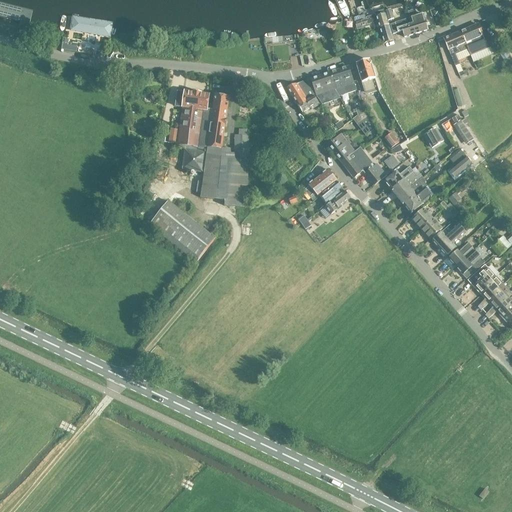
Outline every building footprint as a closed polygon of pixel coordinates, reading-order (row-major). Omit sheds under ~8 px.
[(428,0),(427,0),(430,10),(432,9),(435,16),(440,14),(437,4),(435,4),(433,0),(428,0)] [(33,11),(0,2),(0,17),(30,25),(33,11)] [(392,10),(386,12),(389,22),(395,20),(392,10)] [(377,22),(383,42),(384,43),(394,40),(385,14),(384,11),(374,14),(375,15),(366,18),(365,15),(353,19),(356,28),(377,22)] [(420,32),(428,30),(423,15),(417,17),(418,22),(418,23),(420,32)] [(112,24),(70,17),(68,32),(110,38),(112,24)] [(417,17),(410,19),(412,25),(407,26),(410,36),(420,32),(418,23),(418,22),(417,17)] [(410,19),(401,22),(390,25),(393,34),(402,31),(404,37),(410,36),(407,26),(412,25),(410,19)] [(460,32),(468,50),(470,56),(488,49),(478,25),(460,32)] [(468,50),(460,32),(443,39),(455,67),(460,65),(455,55),(468,50)] [(379,91),(369,60),(356,65),(364,90),(368,89),(369,94),(379,91)] [(354,85),(348,67),(330,73),(336,91),(354,85)] [(336,91),(330,73),(311,79),(318,97),(322,105),(340,99),(336,91)] [(315,95),(306,81),(287,88),(293,98),(298,96),(298,97),(303,94),(307,100),(315,95)] [(209,95),(186,92),(184,105),(183,105),(178,144),(208,148),(201,198),(223,200),(223,207),(246,207),(248,136),(234,136),(234,149),(221,149),(228,98),(214,96),(213,105),(208,104),(209,95)] [(298,96),(293,98),(303,113),(313,106),(314,109),(321,104),(315,95),(307,100),(303,94),(298,97),(298,96)] [(353,120),(357,124),(367,116),(365,111),(353,120)] [(455,125),(462,121),(461,120),(459,115),(452,119),(455,125)] [(374,129),(367,116),(357,124),(366,136),(374,129)] [(475,143),(461,124),(453,129),(467,149),(475,143)] [(171,128),(170,142),(176,143),(178,129),(171,128)] [(440,144),(433,131),(425,136),(430,144),(433,142),(436,147),(440,144)] [(398,143),(391,134),(383,140),(390,149),(398,143)] [(327,146),(340,162),(354,151),(341,135),(327,146)] [(415,147),(421,142),(417,136),(411,141),(415,147)] [(460,152),(455,146),(449,151),(454,157),(460,152)] [(359,147),(354,151),(340,162),(354,179),(363,172),(374,185),(386,176),(377,164),(373,168),(371,165),(372,164),(359,147)] [(466,158),(449,172),(455,179),(472,165),(466,158)] [(278,161),(274,166),(278,170),(282,166),(278,161)] [(391,190),(413,173),(409,168),(399,175),(397,172),(385,182),(391,190)] [(318,196),(319,195),(336,181),(327,169),(319,176),(320,177),(314,181),(313,180),(308,185),(316,194),(318,196)] [(391,190),(397,198),(422,179),(418,174),(415,176),(413,173),(391,190)] [(397,198),(404,206),(426,188),(424,187),(421,189),(418,186),(420,185),(421,186),(425,182),(422,179),(397,198)] [(319,195),(327,205),(345,191),(336,181),(319,195)] [(404,206),(410,214),(434,196),(427,187),(426,188),(404,206)] [(345,191),(327,205),(324,207),(330,215),(336,210),(337,212),(342,208),(340,206),(350,198),(345,191)] [(453,204),(459,198),(454,193),(448,198),(453,204)] [(148,226),(194,265),(214,241),(168,202),(148,226)] [(412,220),(421,229),(432,219),(423,209),(412,220)] [(299,220),(302,225),(308,221),(305,216),(299,220)] [(442,229),(432,219),(421,229),(430,239),(442,229)] [(308,221),(302,225),(305,230),(311,225),(308,221)] [(432,241),(439,249),(461,229),(457,225),(453,228),(451,225),(432,241)] [(461,229),(439,249),(446,257),(456,248),(453,245),(465,233),(461,229)] [(511,245),(507,241),(503,237),(499,241),(507,249),(511,245)] [(498,258),(506,251),(497,241),(489,248),(498,258)] [(455,267),(474,250),(468,243),(459,251),(458,250),(448,259),(455,267)] [(474,250),(455,267),(463,274),(472,266),(476,270),(485,263),(474,250)] [(468,280),(477,291),(480,294),(490,286),(487,282),(494,276),(484,266),(468,280)] [(480,294),(486,301),(487,302),(497,294),(495,291),(501,285),(494,276),(487,282),(490,286),(480,294)] [(497,294),(487,302),(495,311),(511,295),(511,292),(510,294),(501,285),(495,291),(497,294)] [(511,295),(495,311),(504,321),(508,326),(511,322),(511,295)]
